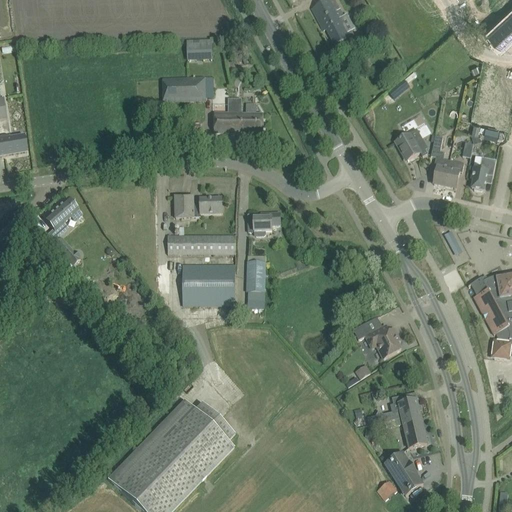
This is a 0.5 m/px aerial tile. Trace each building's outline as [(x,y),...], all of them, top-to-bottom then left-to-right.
[(327,31),(336,49),(352,40),(340,19),(344,17),(334,0),(330,0),(312,10),(324,32),(327,31)] [(511,27),(505,20),(497,26),(510,39),(511,37),(511,27)] [(497,26),(490,33),(502,46),(510,39),(497,26)] [(185,63),(211,62),(210,41),(184,42),(185,63)] [(1,54),(15,52),(14,46),(0,48),(1,54)] [(366,61),(357,67),(362,77),(364,76),(370,72),(372,71),(366,61)] [(163,80),(164,104),(206,102),(206,100),(205,90),(205,79),(163,80)] [(404,81),(388,95),(393,101),(394,102),(410,88),(409,87),(404,81)] [(228,100),(228,114),(215,114),(215,136),(263,136),(263,115),(242,115),(242,114),(241,114),(241,100),(228,100)] [(0,158),(27,154),(24,135),(9,138),(8,131),(0,132),(0,158)] [(396,144),(400,152),(401,151),(408,162),(421,155),(423,158),(427,156),(425,151),(428,150),(421,138),(414,142),(410,136),(396,144)] [(432,152),(440,153),(443,139),(435,137),(432,152)] [(463,158),(470,160),(473,146),(466,145),(463,158)] [(493,179),(496,162),(482,159),(480,170),(474,169),(472,181),(474,181),(472,190),(474,190),(474,192),(482,194),(482,192),(484,192),(487,178),(493,179)] [(434,186),(445,188),(450,163),(436,160),(434,169),(437,170),(434,186)] [(445,188),(456,190),(460,174),(462,175),(464,165),(450,163),(445,188)] [(175,197),(176,220),(194,219),(194,215),(201,215),(201,216),(223,216),(222,200),(200,200),(200,202),(193,202),(193,197),(175,197)] [(68,200),(44,221),(53,231),(55,232),(64,225),(64,224),(71,218),(75,223),(82,217),(83,217),(78,212),(75,208),(68,200)] [(134,270),(155,269),(154,212),(132,212),(134,270)] [(255,234),(255,237),(256,238),(264,238),(266,236),(266,234),(272,234),(272,228),(281,227),(280,215),(271,215),(271,217),(261,217),(261,220),(255,220),(255,216),(248,216),(249,234),(255,234)] [(443,237),(453,258),(461,254),(451,233),(443,237)] [(236,256),(236,237),(168,238),(168,257),(236,256)] [(54,247),(72,270),(79,264),(78,262),(79,261),(74,255),(73,256),(61,241),(54,247)] [(248,264),(247,294),(248,294),(249,294),(265,294),(266,264),(257,264),(248,264)] [(236,308),(236,268),(183,268),(183,308),(236,308)] [(511,277),(498,280),(497,277),(494,278),(489,280),(484,283),(482,279),(476,283),(471,287),(477,298),(474,299),(497,342),(493,344),(491,357),(494,360),(507,362),(507,359),(510,359),(511,353),(511,277)] [(81,286),(86,292),(92,288),(87,281),(81,286)] [(360,342),(366,339),(372,350),(377,348),(384,361),(401,352),(395,338),(397,337),(394,331),(389,333),(386,327),(374,334),(368,323),(354,331),(360,342)] [(354,373),(359,382),(371,375),(366,367),(354,373)] [(411,417),(412,422),(421,419),(417,401),(411,402),(409,396),(392,400),(394,407),(391,407),(393,415),(368,421),(370,428),(385,424),(395,421),(411,417)] [(107,480),(140,511),(173,511),(234,449),(228,443),(235,436),(202,404),(195,411),(184,401),(107,480)] [(404,426),(409,450),(428,446),(421,419),(412,422),(411,417),(395,421),(385,424),(387,430),(404,426)] [(385,466),(406,498),(424,486),(418,477),(410,463),(409,464),(403,455),(385,466)] [(377,492),(386,502),(397,492),(389,482),(377,492)]
